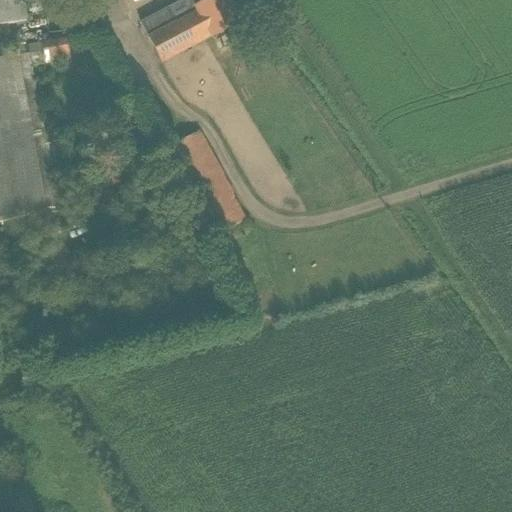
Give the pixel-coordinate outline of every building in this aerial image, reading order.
[(0,0),(0,27),(26,23),(21,0),(0,0)] [(211,38),(212,38),(240,23),(227,0),(211,0),(196,8),(191,0),(185,0),(140,24),(162,64),(211,38)] [(67,39),(42,44),(46,67),(71,63),(67,39)] [(29,55),(8,59),(0,60),(0,224),(60,213),(33,70),(29,55)] [(169,148),(216,237),(246,221),(198,133),(169,148)]
